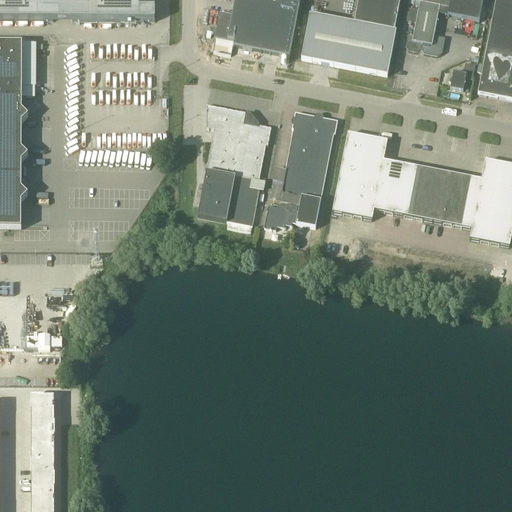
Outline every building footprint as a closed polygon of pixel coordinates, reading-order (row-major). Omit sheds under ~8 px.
[(72,22),(154,23),(154,11),(139,10),(138,0),(0,0),(0,22),(53,22),(53,10),(37,10),(36,0),(87,0),(88,10),(72,10),(72,22)] [(256,1),(253,0),(235,0),(232,18),(220,16),(215,39),(234,43),(233,49),(289,60),(299,9),(256,1)] [(256,0),(256,1),(299,9),(300,0),(256,0)] [(358,0),(354,25),(309,17),(301,62),(387,78),(396,33),(394,33),(400,0),(358,0)] [(414,0),(414,5),(419,6),(414,34),(408,33),(405,49),(408,53),(417,55),(421,52),(424,56),(437,59),(442,56),(445,40),(434,38),(438,15),(447,17),(447,18),(479,24),(483,0),(414,0)] [(511,0),(496,0),(492,24),(511,27),(511,0)] [(511,27),(492,24),(486,53),(511,57),(511,27)] [(0,230),(20,231),(20,204),(27,198),(21,191),(21,165),(27,158),(21,151),(21,126),(28,119),(21,113),(22,46),(0,45),(0,230)] [(511,59),(511,57),(486,53),(478,97),(504,102),(511,59)] [(453,74),(450,91),(463,94),(466,77),(473,79),(474,72),(464,71),(463,76),(453,74)] [(226,225),(235,179),(237,180),(246,137),(244,136),(247,117),(247,116),(206,108),(206,131),(214,132),(197,219),(226,225)] [(315,231),(321,203),(334,137),(335,137),(338,124),(295,116),(292,132),(293,132),(281,196),(301,199),(295,227),(315,231)] [(247,117),(244,136),(246,137),(237,180),(235,179),(226,225),(252,230),(259,192),(257,192),(266,148),(268,149),(271,131),(247,126),(247,117)] [(341,172),(332,215),(352,219),(362,221),(372,223),(374,213),(384,215),(393,217),(403,219),(443,226),(452,228),(462,230),(472,232),(470,242),(480,244),(489,246),(509,249),(511,235),(511,168),(505,167),(485,163),(481,183),(462,179),(442,175),(423,171),(403,167),(383,164),(387,144),(367,140),(348,136),(341,172)] [(284,231),(285,228),(291,229),(294,215),(296,215),(297,209),(283,206),(282,211),(268,209),(264,231),(276,233),(276,229),(284,231)] [(357,243),(353,263),(494,291),(498,271),(357,243)] [(31,399),(30,511),(53,511),(54,399),(31,399)]
